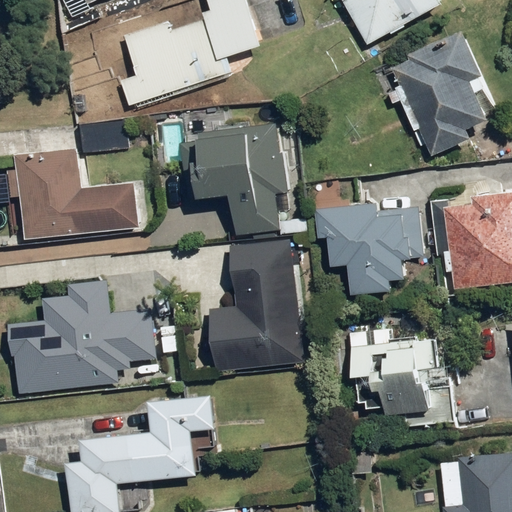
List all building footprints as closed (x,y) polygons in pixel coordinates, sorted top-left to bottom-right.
[(133,104),(241,69),(235,52),(274,40),(261,0),(219,0),(220,3),(213,5),(215,12),(176,25),(172,13),(130,26),(144,70),(124,76),(133,104)] [(355,0),(375,38),(446,0),(355,0)] [(436,155),(481,138),(476,127),(501,117),(485,75),(497,71),(477,20),(414,44),(419,57),(401,64),(408,81),(393,87),(399,101),(409,97),(428,145),(432,144),(436,155)] [(91,103),(89,142),(25,145),(26,165),(0,166),(0,198),(30,197),(32,232),(153,227),(151,179),(94,182),(93,150),(133,148),(132,124),(125,124),(124,102),(91,103)] [(197,195),(238,191),(243,232),(286,225),(284,194),(299,193),(295,143),(288,143),(286,119),(238,123),(237,117),(160,124),(164,172),(195,169),(197,195)] [(475,198),(454,200),(462,282),(511,276),(511,178),(473,183),(475,198)] [(394,207),(393,200),(325,202),(326,233),(335,233),(336,259),(354,258),(355,293),(399,292),(399,279),(415,278),(415,256),(432,256),(430,199),(413,199),(413,206),(394,207)] [(300,234),(237,238),(242,304),(215,306),(219,365),(308,360),(300,234)] [(22,350),(23,394),(129,384),(128,369),(137,368),(136,358),(163,355),(159,309),(119,313),(115,275),(80,278),(81,292),(55,294),(57,315),(16,319),(19,351),(22,350)] [(353,323),(361,404),(387,401),(389,414),(404,412),(405,425),(462,420),(459,385),(440,387),(439,375),(438,375),(437,360),(442,360),(440,330),(396,334),(395,319),(353,323)] [(74,458),(77,511),(131,511),(130,476),(208,472),(206,427),(229,426),(227,386),(159,389),(161,429),(90,433),(91,457),(74,458)] [(347,445),(347,470),(380,469),(379,445),(347,445)] [(511,511),(511,447),(446,457),(452,511),(511,511)]
